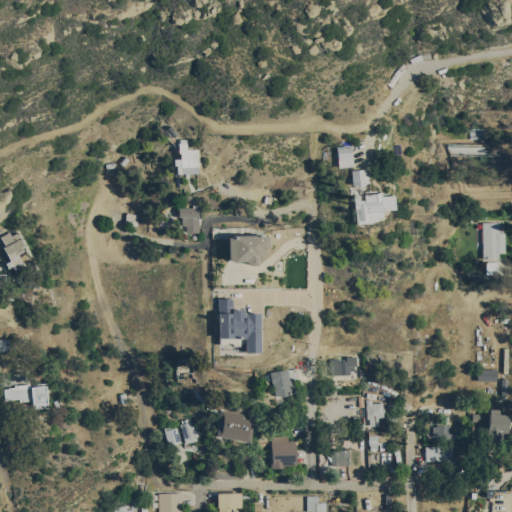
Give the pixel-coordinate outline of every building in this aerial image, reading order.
[(174,173),(198,172),(197,148),(186,149),(185,139),(177,139),(178,158),(173,158),(174,173)] [(335,146),(336,167),(351,166),(350,145),(335,146)] [(349,169),(351,184),(366,183),(365,168),(349,169)] [(381,209),(394,209),(393,193),(363,194),(363,199),(352,200),(353,221),(381,220),(381,209)] [(198,207),(179,207),(178,232),(197,232),(198,207)] [(504,256),(504,232),(498,232),(498,221),(481,222),(481,256),(504,256)] [(15,230),(0,236),(0,242),(11,267),(20,263),(16,253),(23,249),(15,230)] [(227,262),(256,262),(256,255),(266,255),(266,234),(226,235),(227,262)] [(258,351),(258,312),(241,312),(241,309),(230,309),(230,298),(216,298),(216,337),(243,337),(243,351),(258,351)] [(496,369),(477,368),(476,380),(495,380),(496,369)] [(270,370),(271,395),(289,395),(288,378),(296,378),(296,369),(270,370)] [(45,385),(2,386),(2,400),(30,399),(30,408),(45,407),(45,385)] [(377,425),(376,416),(382,416),(382,401),(365,401),(366,425),(377,425)] [(486,442),(502,442),(503,431),(508,432),(508,414),(499,413),(500,408),(487,408),(486,442)] [(249,441),(251,426),(248,426),(249,413),(218,410),(215,437),(249,441)] [(184,442),(196,439),(190,416),(178,419),(184,442)] [(432,425),(432,436),(441,436),(441,440),(450,440),(449,424),(432,425)] [(179,441),(175,427),(163,430),(167,444),(179,441)] [(368,448),(377,448),(377,443),(388,443),(388,430),(367,431),(368,448)] [(269,437),(270,466),(295,465),(294,436),(269,437)] [(425,460),(453,461),(453,446),(425,446),(425,460)] [(348,465),(347,449),(329,449),(330,465),(348,465)] [(181,511),(182,492),(157,492),(156,511),(181,511)] [(240,492),(216,492),(216,511),(236,511),(237,507),(240,507),(240,492)] [(325,510),(325,501),(317,501),(317,495),(306,495),(306,510),(325,510)]
